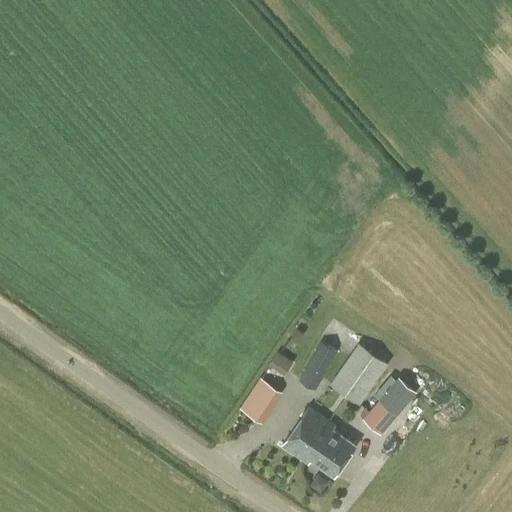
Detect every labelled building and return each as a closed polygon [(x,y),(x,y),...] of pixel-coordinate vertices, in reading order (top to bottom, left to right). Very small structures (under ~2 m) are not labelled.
[(317,388),(337,349),(320,340),(300,379),(317,388)] [(360,404),(389,362),(359,341),(330,383),(360,404)] [(278,350),(269,364),(285,373),(293,360),(278,350)] [(381,433),(413,395),(399,383),(400,381),(393,376),(377,396),(379,398),(363,417),(381,433)] [(240,407),(257,419),(262,422),(282,391),(259,377),(240,407)] [(320,430),(327,419),(309,406),(282,444),(303,458),(306,454),(307,455),(323,431),(320,430)] [(306,454),(303,458),(308,462),(311,458),(334,474),(355,443),(332,427),(334,424),(327,419),(320,430),(323,431),(307,455),(306,454)]
